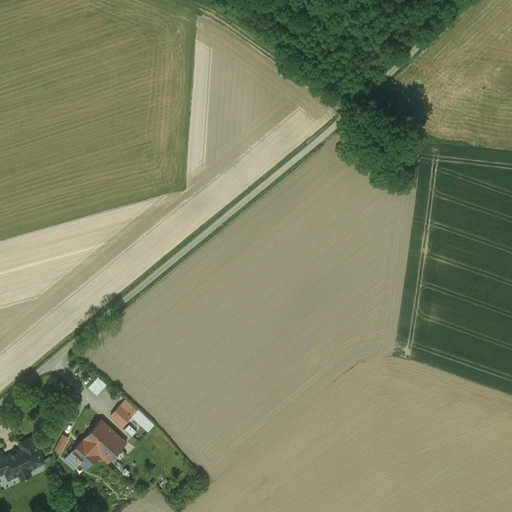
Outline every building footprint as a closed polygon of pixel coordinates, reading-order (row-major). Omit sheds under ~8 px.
[(132,415),(120,404),(110,415),(122,426),(132,415)] [(101,419),(64,459),(72,467),(78,461),(86,469),(99,454),(108,462),(126,443),(101,419)] [(132,435),(136,430),(129,424),(125,429),(132,435)] [(63,434),(55,449),(60,452),(68,437),(63,434)] [(32,437),(20,443),(24,451),(21,452),(20,451),(19,451),(17,451),(17,452),(16,452),(16,454),(16,455),(13,457),(12,456),(12,455),(11,455),(10,455),(9,455),(3,458),(6,463),(0,465),(0,473),(10,468),(14,476),(19,473),(21,478),(25,476),(25,477),(27,476),(31,474),(28,469),(33,466),(33,465),(42,460),(32,437)]
